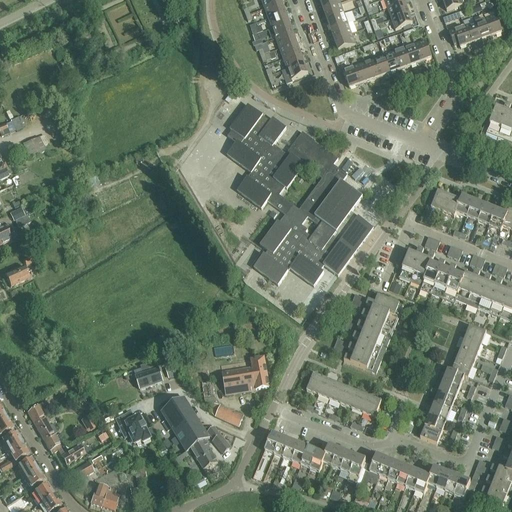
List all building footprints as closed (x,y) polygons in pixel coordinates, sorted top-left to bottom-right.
[(261,0),(265,11),(282,5),(280,0),(261,0)] [(323,0),(319,1),(323,12),(340,6),(338,0),(323,0)] [(403,0),(387,0),(384,1),(388,11),(405,5),(403,0)] [(461,0),(450,0),(443,3),(447,13),(464,7),(461,0)] [(282,5),(265,11),(268,21),(286,15),(282,5)] [(405,5),(388,11),(391,22),(409,15),(405,5)] [(340,6),(323,12),(327,22),(344,16),(340,6)] [(286,15),(268,21),(272,31),(289,25),(286,15)] [(409,15),(391,22),(395,32),(413,26),(409,15)] [(344,16),(327,22),(331,32),(348,26),(344,16)] [(495,17),(485,21),(491,38),(502,35),(495,17)] [(485,21),(475,25),(481,42),(491,38),(485,21)] [(289,25),(272,31),(276,41),(293,35),(289,25)] [(475,25),(464,29),(471,46),(481,42),(475,25)] [(348,26),(331,32),(335,43),(352,36),(348,26)] [(471,46),(464,29),(449,34),(454,48),(459,46),(460,50),(471,46)] [(293,35),(276,41),(280,51),(297,45),(293,35)] [(352,36),(335,43),(338,53),(356,47),(352,36)] [(425,43),(415,47),(421,64),(432,60),(425,43)] [(297,45),(280,51),(283,62),(301,55),(297,45)] [(415,47),(404,51),(411,68),(421,64),(415,47)] [(404,51),(394,54),(401,72),(411,68),(404,51)] [(394,54),(384,58),(391,75),(401,72),(394,54)] [(301,55),(283,62),(287,72),(304,65),(301,55)] [(384,58),(374,62),(380,79),(391,75),(384,58)] [(374,62),(364,66),(370,83),(380,79),(374,62)] [(287,72),(281,74),(286,87),(292,85),(291,82),(308,76),(304,65),(287,72)] [(364,66),(354,69),(360,86),(370,83),(364,66)] [(354,69),(343,73),(349,90),(360,86),(354,69)] [(498,140),(509,115),(511,108),(506,106),(504,112),(496,110),(486,135),(498,140)] [(320,273),(324,268),(338,279),(356,254),(373,231),(351,215),(361,201),(362,201),(363,200),(342,185),(347,178),(334,168),(338,161),(303,135),(287,157),(274,147),(286,131),(273,121),(270,124),(266,121),(264,124),(261,122),(263,119),(248,108),(230,132),(232,133),(229,137),(237,143),(227,156),(228,157),(227,158),(252,176),(249,181),(248,180),(238,194),(262,212),(267,204),(286,217),(280,225),(278,224),(260,248),(268,254),(265,257),(264,257),(254,270),(278,288),(288,274),(287,273),(289,270),(314,289),(324,276),(320,273)] [(511,115),(509,115),(498,140),(510,145),(511,139),(511,115)] [(18,120),(11,123),(12,124),(16,132),(16,133),(23,130),(23,129),(25,128),(24,126),(22,127),(18,120)] [(12,124),(0,128),(0,133),(2,138),(16,132),(12,124)] [(6,173),(0,175),(0,183),(9,179),(6,173)] [(431,210),(442,214),(449,198),(438,193),(431,210)] [(460,202),(449,198),(442,214),(454,219),(456,215),(461,202),(460,202)] [(474,203),(462,198),(461,202),(456,215),(467,220),(474,203)] [(485,207),(474,203),(467,220),(478,224),(485,207)] [(496,212),(485,207),(478,224),(490,229),(496,212)] [(21,211),(11,216),(14,223),(24,218),(21,211)] [(507,216),(496,212),(490,229),(501,233),(502,229),(503,229),(502,229),(507,216)] [(511,213),(509,212),(507,216),(502,229),(503,229),(511,233),(511,213)] [(0,247),(11,243),(8,237),(13,235),(10,227),(0,231),(0,247)] [(399,280),(411,285),(421,260),(421,259),(424,253),(419,251),(416,257),(409,255),(399,280)] [(427,262),(421,260),(411,285),(421,289),(422,289),(431,267),(435,257),(430,255),(427,262)] [(24,262),(27,269),(37,264),(34,257),(24,262)] [(437,270),(431,267),(422,289),(421,289),(420,293),(433,298),(443,272),(442,272),(445,265),(440,263),(437,270)] [(448,274),(443,272),(433,298),(444,302),(454,276),(456,270),(451,268),(448,274)] [(5,277),(11,289),(30,281),(24,269),(5,277)] [(460,279),(454,276),(444,302),(454,306),(456,303),(466,278),(466,277),(467,274),(462,272),(460,279)] [(472,280),(466,278),(456,303),(467,308),(478,282),(477,282),(480,275),(475,273),(472,280)] [(484,284),(478,282),(467,308),(479,312),(489,287),(489,286),(491,280),(486,278),(484,284)] [(495,289),(489,287),(479,312),(490,317),(500,291),(502,284),(497,282),(495,289)] [(506,293),(500,291),(490,317),(501,321),(511,295),(511,292),(511,288),(508,287),(506,293)] [(511,295),(501,321),(511,326),(511,324),(511,295)] [(375,305),(368,302),(366,307),(373,310),(399,320),(404,308),(378,298),(375,305)] [(362,318),(369,321),(394,331),(399,320),(373,310),(371,316),(364,313),(362,318)] [(358,330),(364,332),(365,332),(390,342),(394,331),(369,321),(366,327),(360,325),(358,330)] [(470,329),(465,340),(482,347),(486,336),(470,329)] [(353,341),(360,343),(385,353),(390,342),(365,332),(364,332),(362,338),(355,336),(353,341)] [(465,340),(461,351),(478,358),(482,347),(465,340)] [(349,352),(355,354),(356,354),(381,364),(385,353),(360,343),(357,349),(351,347),(349,352)] [(461,351),(456,362),(473,369),(478,358),(461,351)] [(346,358),(344,363),(376,376),(381,364),(356,354),(355,354),(353,361),(346,358)] [(253,371),(223,376),(226,397),(255,392),(271,390),(265,360),(252,362),(253,371)] [(452,374),(451,374),(464,379),(464,380),(468,381),(473,369),(456,362),(452,374)] [(144,377),(136,379),(141,392),(163,385),(156,364),(141,368),(144,377)] [(175,378),(173,369),(166,372),(169,380),(175,378)] [(448,372),(443,384),(460,391),(464,380),(464,379),(451,374),(452,374),(448,372)] [(307,393),(319,398),(325,381),(314,376),(307,393)] [(337,386),(325,381),(319,398),(330,402),(337,386)] [(216,401),(213,383),(202,385),(206,402),(216,401)] [(460,391),(443,384),(439,395),(455,402),(460,391)] [(348,390),(337,386),(330,402),(341,407),(348,390)] [(359,395),(348,390),(341,407),(352,412),(359,395)] [(370,399),(359,395),(352,412),(363,416),(370,399)] [(455,402),(439,395),(434,406),(451,413),(455,402)] [(382,404),(370,399),(363,416),(375,420),(382,404)] [(209,440),(185,401),(161,415),(162,417),(166,422),(162,425),(167,434),(172,431),(186,455),(190,452),(206,442),(209,440)] [(215,406),(212,414),(216,419),(240,430),(244,420),(221,409),(215,406)] [(451,413),(434,406),(430,417),(446,424),(451,413)] [(31,409),(26,412),(34,425),(43,419),(38,410),(33,412),(31,409)] [(131,415),(116,422),(120,430),(125,427),(131,439),(135,447),(142,443),(143,445),(151,441),(146,432),(147,432),(145,427),(144,427),(142,424),(140,419),(134,422),(131,415)] [(43,419),(34,425),(40,436),(50,430),(46,424),(49,422),(46,417),(43,419)] [(446,424),(430,417),(425,429),(442,435),(446,424)] [(7,419),(0,423),(0,438),(14,430),(7,419)] [(231,450),(214,428),(207,433),(213,441),(212,443),(223,457),(231,450)] [(50,430),(40,436),(45,445),(55,439),(53,436),(55,435),(57,434),(54,429),(50,431),(50,430)] [(442,435),(425,429),(421,440),(437,447),(442,435)] [(16,435),(8,440),(2,443),(9,454),(22,445),(16,435)] [(282,441),(272,437),(271,439),(265,454),(275,458),(282,441)] [(80,449),(65,457),(55,439),(45,445),(52,456),(58,452),(62,459),(61,460),(66,468),(85,457),(80,449)] [(282,441),(275,458),(284,461),(290,444),(282,441)] [(218,465),(209,450),(210,449),(206,442),(190,452),(203,472),(218,465)] [(300,448),(290,444),(284,461),(293,465),(300,448)] [(29,456),(22,445),(9,454),(13,461),(15,465),(19,462),(29,456)] [(309,452),(300,448),(293,465),(302,469),(309,452)] [(329,449),(326,458),(325,460),(325,461),(323,466),(332,470),(339,453),(329,449)] [(309,452),(302,469),(311,472),(317,455),(309,452)] [(339,453),(332,470),(341,474),(348,457),(339,453)] [(317,455),(311,472),(320,476),(323,466),(325,461),(325,460),(326,458),(317,455)] [(357,460),(348,457),(341,474),(351,477),(357,460)] [(369,467),(360,490),(365,492),(368,483),(376,487),(379,479),(385,465),(386,462),(377,459),(376,461),(372,469),(369,467)] [(32,460),(23,465),(18,468),(25,479),(38,471),(32,460)] [(351,477),(349,482),(357,485),(365,466),(366,464),(357,460),(351,477)] [(0,468),(3,474),(20,464),(19,462),(15,465),(13,461),(0,468)] [(395,466),(386,462),(385,465),(379,479),(388,483),(395,466)] [(511,463),(510,463),(508,469),(501,467),(500,471),(511,476),(511,463)] [(88,465),(70,474),(75,483),(93,474),(88,465)] [(404,470),(395,466),(388,483),(397,487),(404,470)] [(499,471),(493,468),(491,473),(497,476),(495,482),(511,488),(511,476),(500,471),(499,471)] [(413,473),(404,470),(397,487),(406,490),(413,473)] [(38,471),(25,479),(31,490),(45,482),(38,471)] [(434,471),(433,473),(430,480),(429,482),(430,483),(428,488),(437,492),(444,475),(434,471)] [(422,477),(413,473),(406,490),(415,494),(422,477)] [(453,478),(444,475),(437,492),(446,495),(453,478)] [(430,480),(422,477),(415,494),(424,497),(428,488),(430,483),(429,482),(430,480)] [(462,482),(453,478),(446,495),(455,499),(462,482)] [(493,487),(491,493),(511,501),(511,488),(495,482),(488,479),(486,485),(493,487)] [(471,486),(462,482),(455,499),(464,503),(466,498),(468,492),(470,488),(470,486),(471,486)] [(48,486),(39,492),(34,495),(42,506),(55,497),(48,486)] [(106,511),(111,495),(112,493),(107,491),(107,492),(98,489),(92,506),(106,511)] [(484,491),(482,496),(488,498),(486,505),(501,511),(511,511),(511,501),(491,493),(490,493),(484,491)] [(110,511),(116,511),(121,498),(111,495),(106,511),(110,511)] [(55,497),(42,506),(45,511),(54,511),(61,507),(55,497)] [(357,499),(355,506),(367,510),(369,502),(360,498),(360,500),(357,499)]
